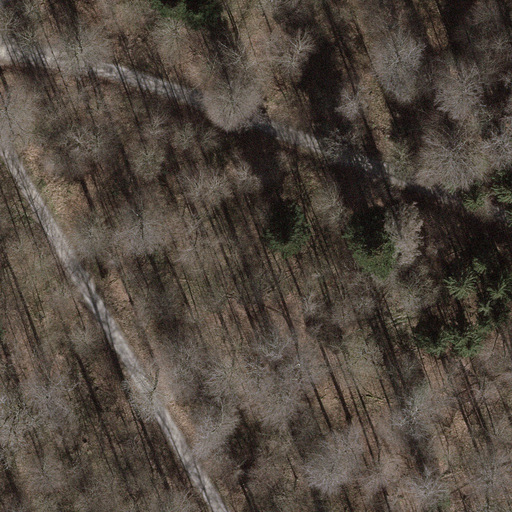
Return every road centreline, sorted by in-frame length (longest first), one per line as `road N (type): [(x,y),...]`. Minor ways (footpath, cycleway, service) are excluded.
road 1 (track): [(0,48),(92,63),(169,87),(511,219)]
road 2 (track): [(218,511),(0,140)]
